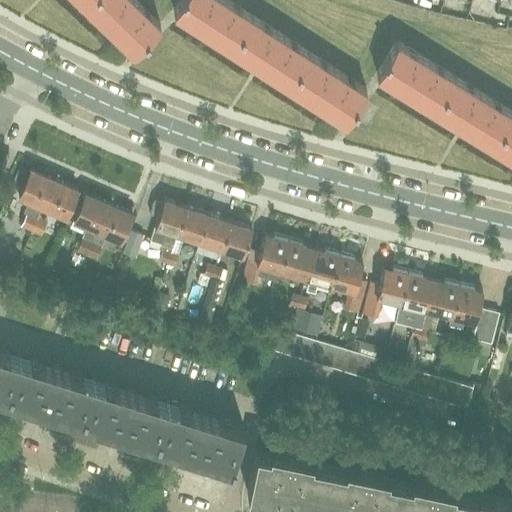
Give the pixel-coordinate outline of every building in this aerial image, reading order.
[(160,23),(136,0),(87,0),(85,3),(134,50),(160,23)] [(179,0),(173,10),(231,46),(251,14),(228,0),(179,0)] [(308,51),(251,14),(231,46),(288,83),(308,51)] [(377,72),(434,108),(454,76),(396,40),(377,72)] [(366,88),(308,51),(288,83),(345,120),(366,88)] [(511,111),(454,76),(434,108),(492,143),(511,111)] [(511,111),(492,143),(511,155),(511,111)] [(18,193),(42,203),(53,178),(29,168),(18,193)] [(53,178),(42,203),(66,213),(77,188),(53,178)] [(96,227),(108,201),(84,191),(73,217),(87,223),(75,249),(85,254),(96,227)] [(159,259),(166,262),(170,250),(174,238),(176,231),(185,205),(163,198),(162,200),(154,198),(149,212),(157,215),(154,224),(149,238),(160,243),(159,249),(161,250),(159,259)] [(132,211),(108,201),(96,227),(85,254),(96,258),(107,232),(121,238),(132,211)] [(207,212),(185,205),(176,231),(199,239),(207,212)] [(20,226),(30,230),(37,215),(28,211),(20,226)] [(221,246),(229,219),(207,212),(199,239),(221,246)] [(37,215),(30,230),(41,235),(47,219),(37,215)] [(252,226),(229,219),(221,246),(243,253),(252,226)] [(143,233),(131,229),(122,252),(135,256),(143,233)] [(279,268),(288,237),(272,232),(272,234),(264,232),(259,249),(251,247),(241,277),(255,281),(257,275),(275,280),(279,268)] [(312,251),(313,246),(303,243),(304,241),(288,237),(279,268),(303,274),(306,263),(310,264),(314,251),(312,251)] [(330,282),(339,251),(323,247),(323,248),(313,246),(312,251),(314,251),(310,264),(306,263),(303,274),(307,276),(306,278),(307,281),(305,288),(314,290),(317,279),(330,282)] [(170,250),(166,262),(174,264),(178,253),(170,250)] [(339,251),(330,282),(348,287),(343,306),(357,310),(366,279),(357,277),(362,259),(354,257),(355,256),(339,251)] [(203,273),(211,276),(215,264),(206,262),(203,273)] [(215,264),(211,276),(218,279),(222,267),(215,264)] [(65,298),(78,270),(66,265),(53,293),(65,298)] [(377,316),(382,296),(399,300),(407,269),(391,265),(391,267),(383,265),(379,283),(369,281),(368,285),(365,295),(362,312),(377,316)] [(417,305),(423,306),(427,290),(432,291),(435,278),(432,277),(423,275),(423,273),(407,269),(399,300),(417,305)] [(443,279),(435,278),(432,291),(427,290),(423,306),(425,307),(420,327),(418,336),(417,336),(415,344),(417,345),(417,344),(418,344),(419,343),(425,344),(428,329),(429,329),(434,309),(451,313),(458,282),(443,278),(443,279)] [(200,314),(220,320),(223,312),(212,308),(220,282),(211,279),(200,314)] [(498,311),(478,306),(482,289),(474,287),(475,286),(458,282),(451,313),(448,323),(462,326),(464,316),(475,319),(476,319),(472,337),(490,342),(498,311)] [(296,306),(300,294),(291,292),(288,304),(296,306)] [(307,296),(300,294),(296,306),(304,308),(307,296)] [(317,335),(322,316),(296,308),(291,328),(317,335)] [(416,348),(417,345),(415,344),(417,336),(418,336),(420,327),(412,325),(407,346),(416,348)] [(270,348),(281,351),(287,331),(277,328),(270,348)] [(291,354),(297,334),(287,331),(281,351),(291,354)] [(297,334),(291,354),(301,357),(307,337),(297,334)] [(307,337),(301,357),(312,361),(318,340),(307,337)] [(318,340),(312,361),(322,364),(328,343),(318,340)] [(328,343),(322,364),(332,367),(338,347),(328,343)] [(338,347),(332,367),(342,370),(348,350),(338,347)] [(0,392),(5,394),(17,355),(0,349),(0,392)] [(348,350),(342,370),(353,373),(359,353),(348,350)] [(359,353),(353,373),(363,376),(369,356),(359,353)] [(49,408),(50,408),(80,418),(92,378),(17,355),(5,394),(39,405),(37,409),(47,412),(49,408)] [(369,356),(363,376),(373,379),(379,359),(369,356)] [(379,359),(373,379),(384,382),(390,362),(379,359)] [(390,362),(384,382),(394,385),(400,365),(390,362)] [(394,385),(404,388),(410,368),(400,365),(394,385)] [(410,368),(404,388),(414,391),(420,371),(410,368)] [(420,371),(414,391),(425,394),(431,374),(420,371)] [(431,374),(425,394),(435,398),(441,377),(431,374)] [(441,377),(435,398),(445,401),(451,381),(441,377)] [(123,431),(155,441),(167,402),(92,378),(80,418),(113,428),(112,432),(122,435),(123,431)] [(451,381),(445,401),(456,404),(462,384),(451,381)] [(462,384),(456,404),(466,407),(472,387),(462,384)] [(197,454),(232,465),(233,459),(231,458),(242,425),(167,402),(155,441),(187,451),(186,455),(196,458),(197,454)] [(465,423),(490,430),(494,416),(469,409),(465,423)] [(461,437),(486,445),(490,430),(465,423),(461,437)] [(246,492),(314,506),(324,462),(310,459),(311,456),(269,448),(268,451),(255,448),(246,492)] [(314,506),(342,511),(385,511),(392,477),(386,476),(387,472),(345,463),(344,466),(324,462),(314,506)] [(385,511),(457,511),(461,491),(453,489),(454,486),(411,477),(410,480),(392,477),(385,511)] [(457,511),(511,511),(511,498),(477,491),(476,494),(461,491),(457,511)]
